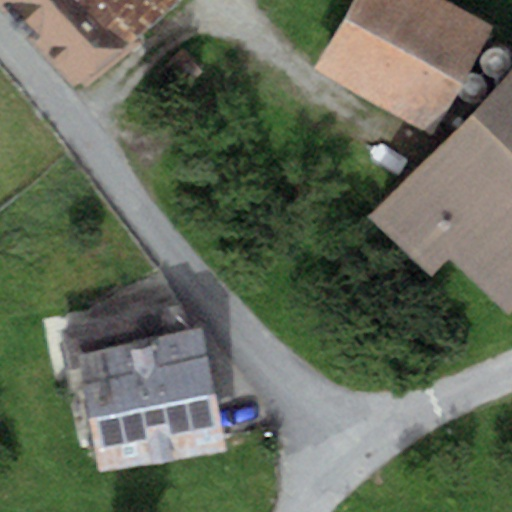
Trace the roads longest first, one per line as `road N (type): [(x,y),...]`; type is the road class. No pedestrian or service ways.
road 1 (residential): [(353,453),(0,39)]
road 2 (residential): [(353,453),(511,372)]
